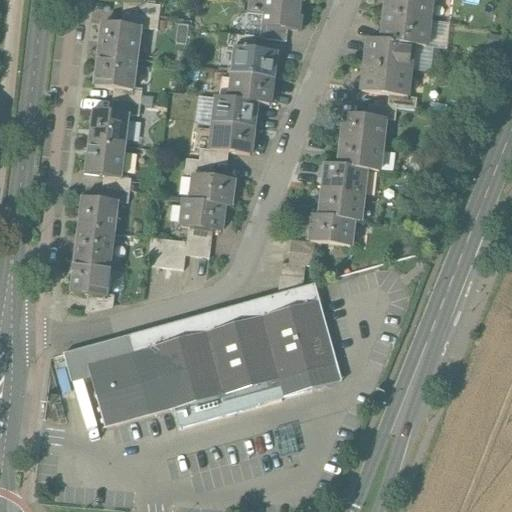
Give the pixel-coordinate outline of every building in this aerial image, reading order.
[(299,5),(266,0),(262,0),(249,0),(248,13),(264,15),(263,26),(295,31),(299,5)] [(429,24),(431,0),(386,0),(384,18),(429,24)] [(429,24),(384,18),(381,44),(413,48),(426,50),(429,24)] [(102,26),(98,57),(135,62),(139,31),(102,26)] [(413,48),(381,44),(368,43),(364,68),(410,73),(413,48)] [(234,49),(231,76),(271,80),(274,53),(234,49)] [(98,57),(94,89),(132,94),(135,62),(98,57)] [(410,73),(364,68),(361,95),(407,100),(410,73)] [(271,80),(231,76),(229,102),(256,105),(268,106),(271,80)] [(253,130),(256,105),(229,102),(216,100),(213,126),(253,130)] [(92,113),(88,144),(125,149),(129,118),(92,113)] [(385,121),(345,117),(342,143),(382,148),(385,121)] [(250,156),(253,130),(213,126),(210,152),(250,156)] [(382,148),(342,143),(339,169),(366,172),(378,174),(382,148)] [(88,144),(84,176),(121,180),(125,149),(88,144)] [(366,172),(339,169),(326,168),(323,194),(363,198),(366,172)] [(231,208),(234,182),(194,177),(191,203),(224,208),(231,208)] [(363,198),(323,194),(320,219),(353,223),(360,224),(363,198)] [(81,200),(77,232),(115,237),(119,205),(81,200)] [(221,235),(224,208),(191,203),(184,202),(181,230),(188,231),(210,233),(221,235)] [(353,223),(320,219),(313,218),(310,246),(315,246),(350,250),(353,223)] [(210,233),(188,231),(186,245),(184,259),(207,261),(210,233)] [(77,232),(73,262),(111,267),(115,237),(77,232)] [(158,270),(162,242),(150,241),(147,269),(158,270)] [(162,242),(158,270),(170,271),(174,244),(162,242)] [(315,246),(310,246),(290,243),(289,254),(314,258),(315,246)] [(183,273),(184,259),(186,245),(174,244),(170,271),(183,273)] [(314,258),(289,254),(287,266),(305,268),(312,269),(314,258)] [(107,300),(111,267),(73,262),(69,296),(107,300)] [(305,268),(287,266),(280,265),(279,278),(304,280),(305,268)] [(277,297),(303,290),(304,280),(279,278),(277,297)] [(88,371),(104,428),(173,409),(179,430),(259,408),(258,407),(318,390),(322,379),(321,374),(336,370),(334,364),(335,364),(320,307),(314,287),(303,290),(277,297),(63,356),(69,376),(88,371)] [(322,379),(318,390),(341,384),(335,364),(334,364),(336,370),(321,374),(322,379)] [(291,429),(273,434),(280,460),(299,455),(291,429)]
